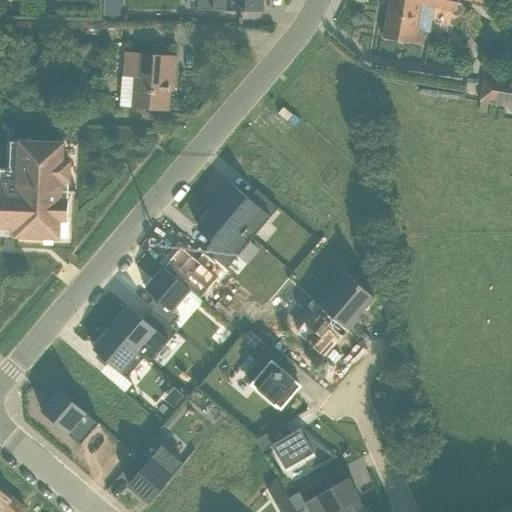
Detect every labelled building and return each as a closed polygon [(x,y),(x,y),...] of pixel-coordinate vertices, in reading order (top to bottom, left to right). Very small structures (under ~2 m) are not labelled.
[(257,5),(264,5),(264,0),(198,0),(199,10),(257,11),(257,5)] [(453,9),(454,0),(383,0),(377,36),(423,45),(424,27),(415,25),(419,3),(453,9)] [(167,109),(169,90),(173,90),(176,53),(122,49),(120,74),(131,75),(129,106),(167,109)] [(511,110),(511,82),(469,77),(466,104),(511,110)] [(0,224),(47,226),(47,215),(62,216),(63,193),(56,193),(56,178),(67,178),(69,154),(58,153),(58,139),(8,136),(7,175),(0,174),(0,224)] [(278,207),(257,188),(248,198),(234,185),(216,206),(252,237),(278,207)] [(252,237),(216,206),(198,227),(213,240),(204,249),(227,268),(252,237)] [(181,246),(163,267),(191,290),(201,298),(217,279),(220,282),(229,270),(227,268),(204,249),(196,258),(181,246)] [(160,301),(153,310),(171,326),(179,316),(173,311),(191,290),(163,267),(145,288),(160,301)] [(374,297),(340,268),(313,300),(349,330),(360,318),(358,316),(374,297)] [(130,307),(111,328),(149,361),(175,329),(171,326),(153,310),(144,319),(130,307)] [(149,361),(111,328),(94,349),(109,362),(101,371),(124,391),(149,361)] [(294,362),(273,345),(245,379),(281,409),(288,401),(286,400),(299,384),(290,376),(287,379),(283,375),(294,362)] [(99,423),(59,389),(41,411),(81,444),(99,423)] [(285,424),(257,440),(262,450),(273,444),(286,467),(303,457),(310,469),(332,456),(301,428),(290,434),(285,424)] [(153,437),(124,470),(133,478),(128,484),(149,502),(183,462),(153,437)] [(325,476),(299,491),(310,511),(335,511),(343,508),(345,511),(361,511),(365,510),(359,499),(360,499),(348,477),(331,487),(325,476)] [(0,485),(0,511),(22,511),(26,508),(0,485)]
